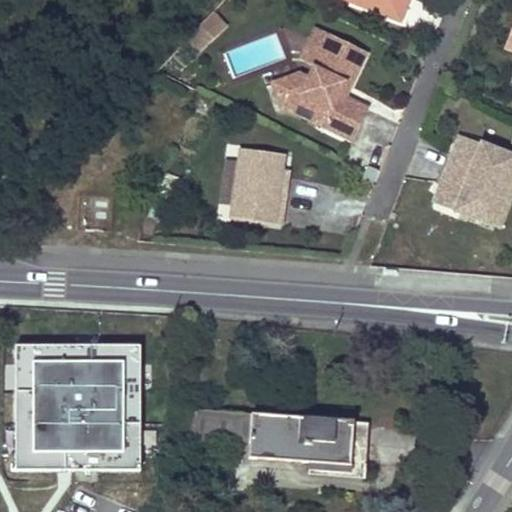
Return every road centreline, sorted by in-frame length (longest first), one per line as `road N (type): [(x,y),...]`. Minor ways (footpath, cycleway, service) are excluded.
road 1 (secondary): [(0,282),(511,320)]
road 2 (residential): [(457,0),(369,216)]
